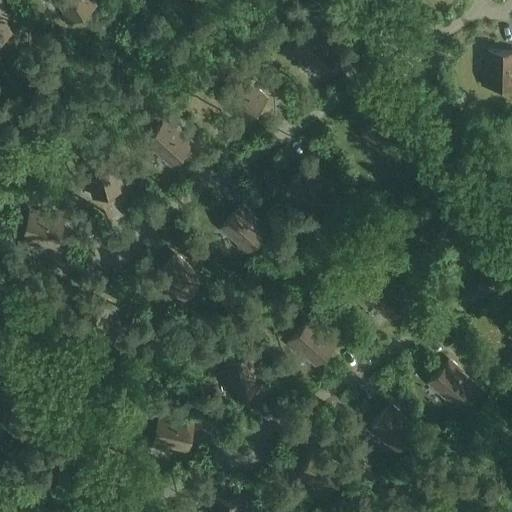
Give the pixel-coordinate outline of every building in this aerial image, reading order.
[(58,0),(66,11),(61,14),(67,22),(95,4),(91,0),(58,0)] [(0,38),(10,32),(0,16),(0,38)] [(303,54),(321,71),(340,50),(338,48),(337,45),(332,41),(330,41),(314,27),(292,52),(299,58),(303,54)] [(511,50),(488,50),(488,75),(482,75),(482,84),(511,85),(511,50)] [(228,102),(247,119),(266,98),(263,96),(263,93),(258,89),(255,89),(240,75),(218,100),(225,106),(228,102)] [(381,113),(363,134),(381,151),(378,154),(385,161),(407,136),(392,122),(392,120),(386,115),(384,115),(381,113)] [(154,146),(172,163),(191,142),(188,140),(188,137),(183,133),(180,133),(165,119),(143,144),(150,150),(154,146)] [(88,172),(94,196),(121,189),(121,186),(122,183),(120,176),(118,175),(112,155),(80,164),(83,174),(88,172)] [(308,162),(290,183),(308,200),(305,204),(312,210),(334,185),(319,172),(319,169),(314,164),(311,165),(308,162)] [(241,205),(222,226),(241,243),(237,247),(244,253),(266,228),(251,215),(251,212),(246,207),(243,208),(241,205)] [(33,239),(57,246),(64,218),(61,218),(59,215),(53,213),(50,215),(31,209),(22,242),(31,244),(33,239)] [(442,246),(461,262),(480,242),(477,239),(477,237),(472,232),(469,232),(454,218),(432,243),(439,250),(442,246)] [(173,254),(157,277),(177,292),(173,296),(181,302),(201,275),(185,263),(184,260),(179,256),(176,256),(173,254)] [(370,301),(389,317),(408,296),(405,294),(405,291),(400,287),(397,287),(382,273),(360,298),(367,305),(370,301)] [(109,302),(82,295),(75,319),(70,317),(67,327),(100,336),(105,316),(107,315),(109,308),(108,306),(109,302)] [(298,346),(316,363),(335,342),(333,339),(333,337),(327,332),(325,332),(310,319),(287,343),(294,350),(298,346)] [(226,371),(232,395),(260,388),(259,385),(260,382),(258,376),(256,374),(251,355),(218,364),(221,373),(226,371)] [(448,360),(429,381),(448,397),(444,401),(452,408),(474,383),(459,369),(458,367),(453,362),(451,362),(448,360)] [(389,405),(371,426),(389,443),(386,447),(393,453),(415,428),(400,415),(400,412),(395,407),(392,407),(389,405)] [(163,443),(187,448),(193,421),(190,420),(189,418),(182,416),(180,418),(160,413),(152,446),(162,448),(163,443)] [(314,449),(300,473),(321,486),(318,490),(327,495),(344,467),(326,456),(326,454),(320,450),(317,451),(314,449)] [(240,511),(243,504),(215,497),(215,501),(212,502),(211,509),(212,511),(211,511),(240,511)]
